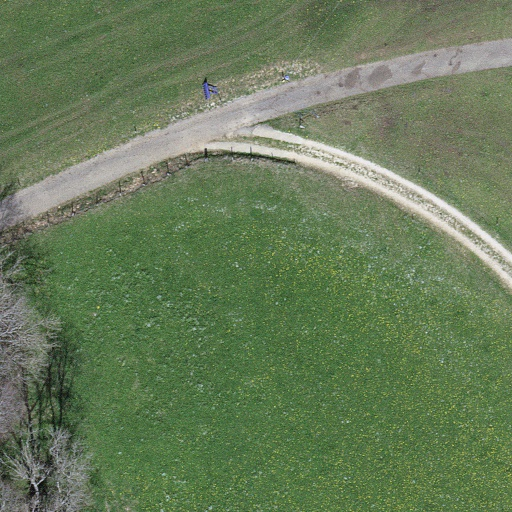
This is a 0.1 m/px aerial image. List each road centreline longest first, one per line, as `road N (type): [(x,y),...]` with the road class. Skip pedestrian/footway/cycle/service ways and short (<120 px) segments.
road 1 (track): [(511,276),(386,186),(299,148),(195,128)]
road 2 (track): [(195,128),(511,53)]
road 3 (track): [(195,128),(0,219)]
